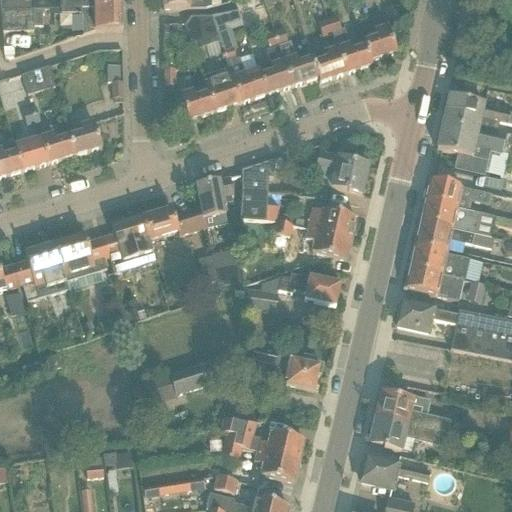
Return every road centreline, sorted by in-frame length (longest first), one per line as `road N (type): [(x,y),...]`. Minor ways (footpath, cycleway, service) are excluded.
road 1 (residential): [(317,511),(399,115)]
road 2 (residential): [(143,184),(354,115),(399,115)]
road 3 (residential): [(143,184),(139,0)]
road 4 (residential): [(0,225),(143,184)]
road 5 (residential): [(399,115),(436,0)]
